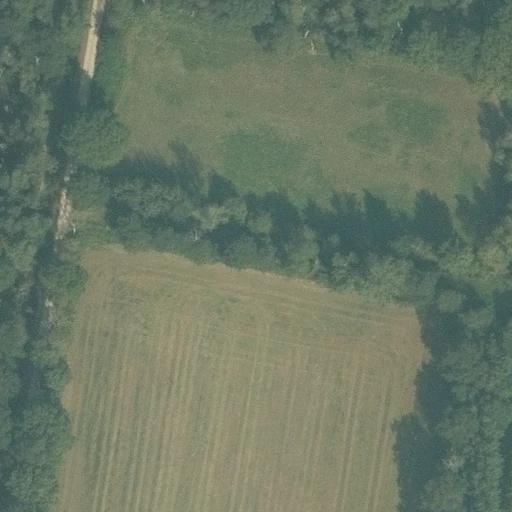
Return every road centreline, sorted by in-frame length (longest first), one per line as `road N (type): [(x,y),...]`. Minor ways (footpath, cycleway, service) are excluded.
road 1 (track): [(14,511),(99,0)]
road 2 (track): [(64,210),(494,290)]
